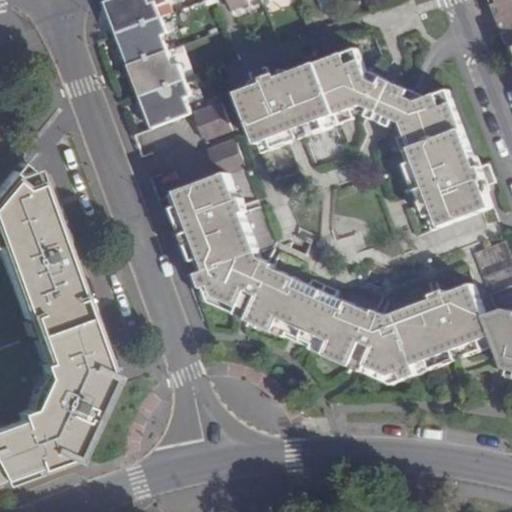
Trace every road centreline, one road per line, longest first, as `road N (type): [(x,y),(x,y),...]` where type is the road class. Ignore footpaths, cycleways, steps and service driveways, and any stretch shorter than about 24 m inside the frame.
road 1 (residential): [(47,0),(181,355),(209,463)]
road 2 (residential): [(511,472),(347,453),(209,463)]
road 3 (residential): [(454,0),(511,147)]
road 4 (residential): [(209,463),(59,511)]
